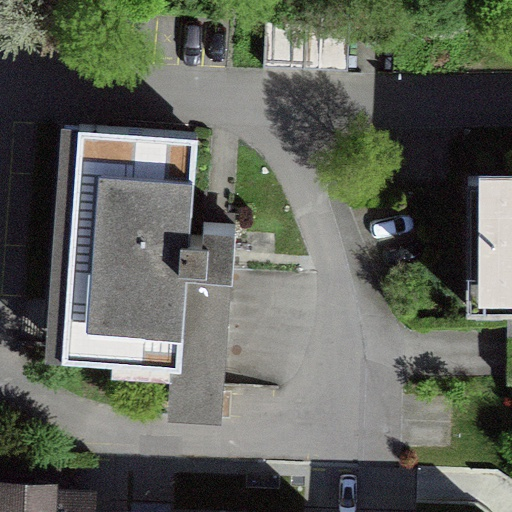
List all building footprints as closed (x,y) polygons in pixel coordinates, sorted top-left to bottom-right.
[(264,61),(347,65),(350,10),(266,6),(264,61)] [(202,130),(80,122),(65,338),(125,342),(124,354),(176,357),(174,398),(224,402),(237,210),(196,208),(202,130)] [(511,322),(511,176),(478,176),(465,176),(464,305),(505,305),(505,323),(511,322)] [(0,511),(94,511),(96,475),(57,475),(57,462),(0,460),(0,511)] [(126,501),(126,511),(326,511),(327,505),(126,501)]
